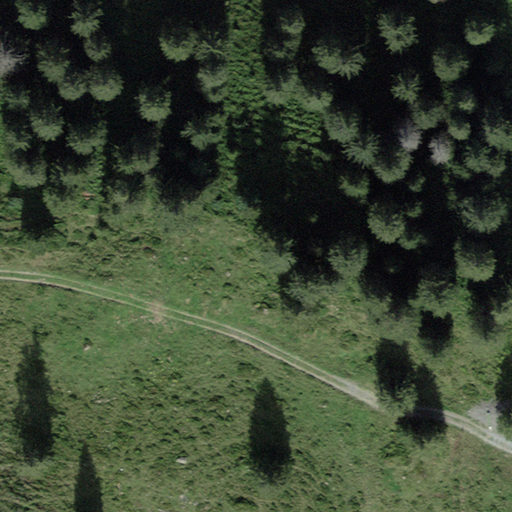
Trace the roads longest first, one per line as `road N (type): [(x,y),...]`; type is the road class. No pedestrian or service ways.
road 1 (track): [(373,400),(252,337),(180,313),(0,276)]
road 2 (track): [(373,400),(468,425),(511,449)]
